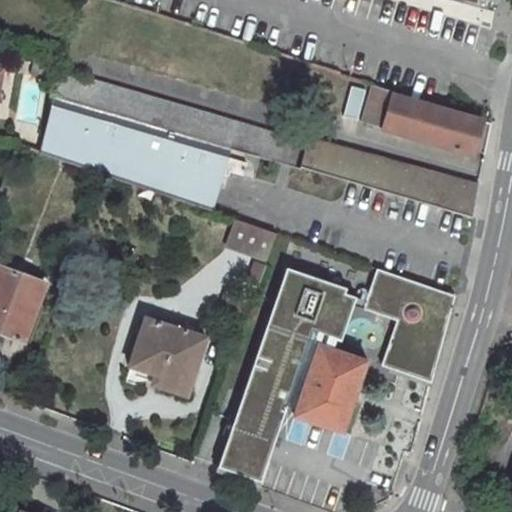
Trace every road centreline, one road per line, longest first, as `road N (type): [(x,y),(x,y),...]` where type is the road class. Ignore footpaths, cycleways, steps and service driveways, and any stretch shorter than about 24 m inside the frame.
road 1 (unclassified): [(418,511),(478,325),(511,170)]
road 2 (residential): [(0,431),(228,511)]
road 3 (unknown): [(492,260),(263,197)]
